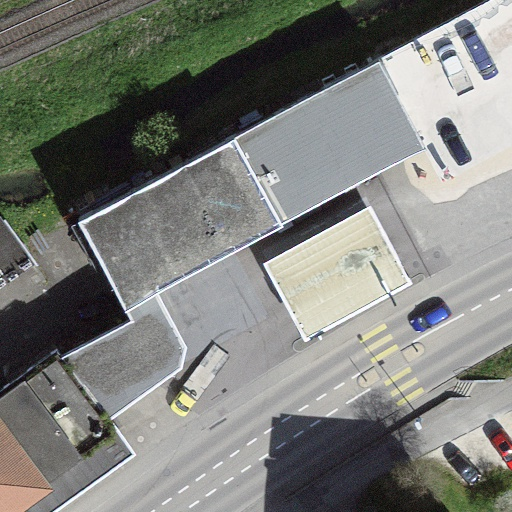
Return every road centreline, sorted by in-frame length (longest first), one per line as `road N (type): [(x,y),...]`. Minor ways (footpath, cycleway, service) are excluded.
road 1 (primary): [(167,511),(388,369)]
road 2 (primary): [(388,369),(511,293)]
road 3 (residential): [(388,369),(511,399)]
